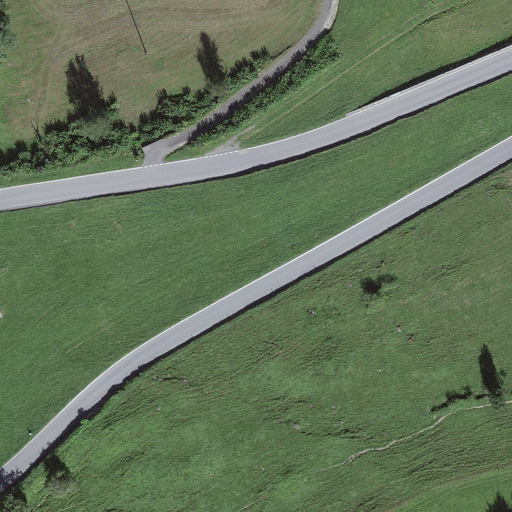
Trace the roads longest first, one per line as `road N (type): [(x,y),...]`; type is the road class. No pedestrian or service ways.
road 1 (tertiary): [(0,482),(136,359),(511,150)]
road 2 (tertiary): [(511,58),(276,152),(0,201)]
road 3 (track): [(331,0),(304,47),(155,157),(146,177)]
